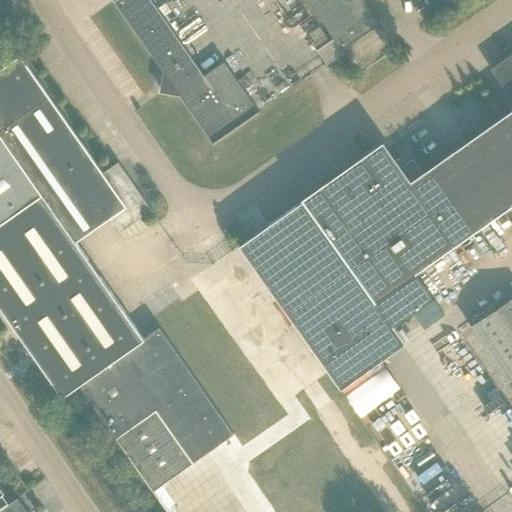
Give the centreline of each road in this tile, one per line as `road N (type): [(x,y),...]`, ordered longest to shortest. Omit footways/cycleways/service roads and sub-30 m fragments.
road 1 (unclassified): [(202,209),(241,202),(511,16)]
road 2 (unclassified): [(202,209),(177,198),(138,150),(45,0)]
road 3 (unclassified): [(79,511),(0,397)]
